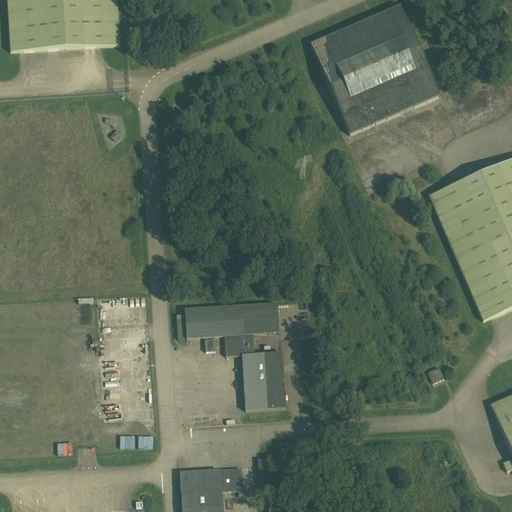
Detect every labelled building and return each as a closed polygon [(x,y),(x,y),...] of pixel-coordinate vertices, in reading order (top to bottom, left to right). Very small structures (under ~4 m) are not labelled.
[(5,0),(9,55),(118,48),(114,0),(5,0)] [(311,47),(348,137),(441,99),(404,9),(311,47)] [(511,164),(429,199),(481,323),(511,309),(511,164)] [(285,412),(282,356),(255,358),(253,339),(279,337),(277,307),(184,313),(186,343),(204,342),(205,355),(216,355),(215,342),(224,341),(225,359),(242,358),(245,415),(285,412)] [(438,369),(427,374),(431,385),(443,381),(438,369)] [(511,471),(511,395),(489,406),(511,457),(511,458),(501,463),(506,474),(511,471)] [(118,450),(132,449),(132,437),(117,438),(118,450)] [(136,438),(136,449),(151,449),(151,438),(136,438)] [(60,445),(60,456),(71,455),(70,444),(60,445)] [(241,469),(180,473),(181,511),(223,511),(222,494),(242,493),(241,469)]
